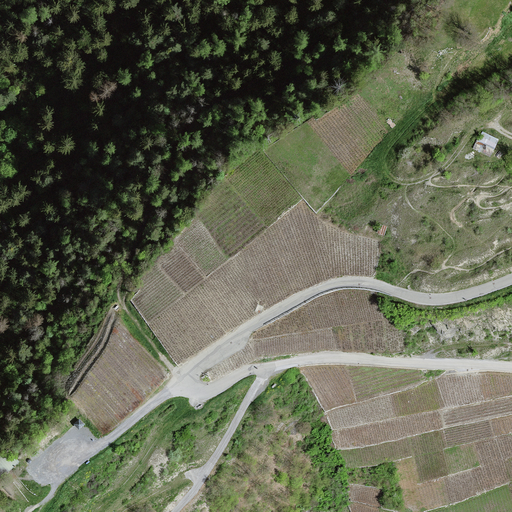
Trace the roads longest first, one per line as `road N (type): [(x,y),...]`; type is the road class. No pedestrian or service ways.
road 1 (unclassified): [(511,277),(436,300),(367,283),(321,288),(237,333),(180,377),(203,392),(244,371),(326,360),(511,369)]
road 2 (track): [(96,511),(203,392)]
road 3 (track): [(375,185),(407,183),(461,132),(511,149)]
